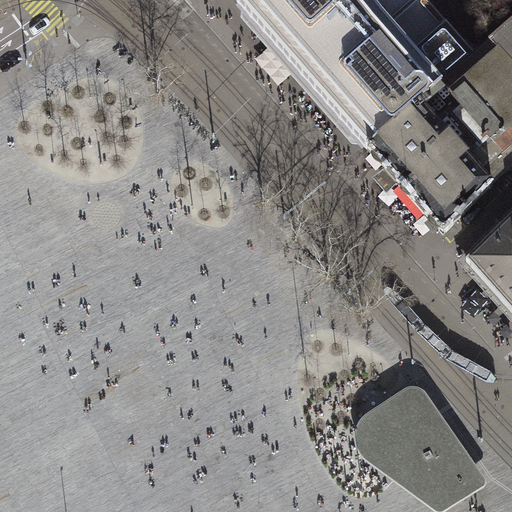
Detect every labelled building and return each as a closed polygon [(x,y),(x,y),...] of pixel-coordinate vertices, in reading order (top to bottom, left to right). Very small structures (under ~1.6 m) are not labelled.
[(471,59),(474,56),(424,0),(235,0),(286,57),(368,151),(420,105),(473,60),(471,59)] [(420,105),(492,187),(511,167),(511,22),(474,56),(471,59),(473,60),(420,105)] [(444,237),(492,187),(420,105),(368,151),(444,237)] [(511,314),(511,217),(466,263),(511,314)] [(479,483),(470,468),(462,457),(440,423),(428,405),(428,404),(427,403),(426,402),(425,401),(424,400),(423,400),(422,399),(421,399),(420,399),(419,398),(418,398),(417,398),(416,398),(415,398),(414,399),(413,399),(412,399),(411,400),(410,401),(409,401),(394,414),(377,428),(376,429),(375,430),(374,431),(374,432),(374,433),(373,434),(372,435),(372,436),(372,437),(372,438),(372,439),(372,440),(372,441),(372,442),(372,443),(373,444),(373,445),(373,446),(374,446),(374,447),(374,448),(375,449),(376,450),(390,464),(410,484),(415,489),(432,506),(433,506),(433,507),(434,507),(435,508),(436,508),(437,508),(438,508),(439,508),(439,507),(465,494),(475,490),(477,489),(477,488),(478,488),(478,487),(479,487),(479,486),(479,485),(479,484),(479,483)]
